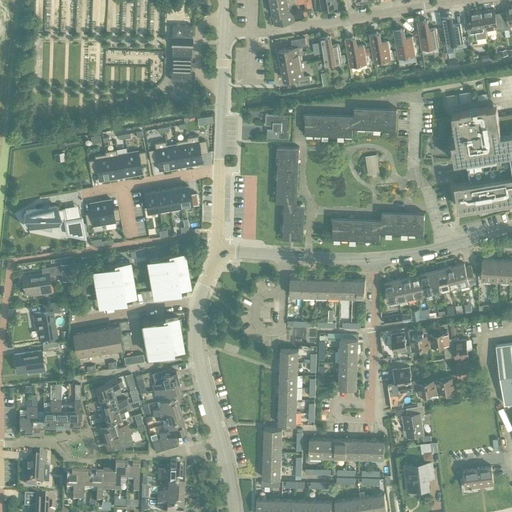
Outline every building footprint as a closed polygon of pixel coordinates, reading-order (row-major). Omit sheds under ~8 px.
[(295,0),(287,0),(271,3),(273,13),(290,11),(293,10),(292,4),(296,3),(295,0)] [(295,0),(296,3),(299,3),(304,2),(306,10),(313,8),(311,0),(295,0)] [(320,0),(322,8),(337,6),(336,0),(320,0)] [(501,12),(504,29),(511,28),(510,26),(511,25),(511,4),(506,6),(507,11),(501,12)] [(494,8),(483,10),(486,30),(497,28),(497,30),(504,29),(501,12),(495,13),(494,8)] [(290,11),(273,13),(274,24),(294,21),(293,12),(293,10),(290,11)] [(472,17),(466,18),(469,35),(471,35),(476,34),(476,39),(487,37),(486,30),(483,10),(471,12),(472,17)] [(441,17),(446,44),(463,41),(460,23),(454,24),(452,15),(441,17)] [(417,21),(422,48),(439,46),(436,27),(429,28),(428,19),(417,21)] [(192,36),(192,26),(192,25),(172,24),(172,35),(192,36)] [(394,30),(398,57),(416,54),(412,36),(406,37),(404,28),(394,30)] [(374,62),(375,61),(391,59),(388,40),(382,41),(380,32),(369,34),(374,62)] [(320,37),(325,65),(342,62),(339,43),(332,44),(331,35),(320,37)] [(345,38),(350,65),(367,63),(364,44),(357,45),(356,36),(345,38)] [(281,64),(301,61),(299,46),(306,45),(305,37),(291,39),(293,47),(279,49),(281,64)] [(171,45),(171,80),(185,80),(191,80),(191,65),(195,65),(195,61),(194,61),(191,61),(191,46),(171,45)] [(304,75),(301,61),(281,64),(284,79),(298,77),(299,84),(311,82),(309,74),(304,75)] [(462,181),(455,182),(459,207),(511,198),(511,112),(498,115),(497,104),(488,106),(487,105),(461,109),(462,110),(453,112),(457,140),(452,141),(455,161),(467,159),(471,180),(462,181)] [(388,129),(396,129),(397,107),(389,107),(389,110),(358,109),(357,117),(306,115),(305,132),(352,134),(353,126),(388,127),(388,129)] [(266,113),(265,124),(273,124),(273,129),(267,129),(267,137),(289,138),(289,114),(278,114),(266,113)] [(100,133),(91,135),(92,142),(101,141),(100,133)] [(198,135),(186,137),(186,139),(187,139),(191,164),(202,162),(201,153),(208,152),(206,140),(199,141),(198,135)] [(186,139),(176,141),(176,143),(177,143),(181,166),(191,164),(187,139),(186,139)] [(155,148),(148,150),(150,161),(157,160),(159,170),(170,168),(166,145),(166,140),(154,142),(155,148)] [(166,145),(170,168),(181,166),(177,143),(176,143),(166,145)] [(299,155),(299,146),(277,145),(277,154),(278,154),(276,201),(284,201),(283,237),(301,238),(302,206),(294,205),(296,155),(299,155)] [(126,147),(116,149),(117,153),(116,153),(120,176),(131,174),(127,152),(126,147)] [(116,149),(105,151),(105,153),(109,178),(120,176),(116,153),(117,153),(116,149)] [(138,150),(127,152),(131,174),(142,173),(140,163),(147,162),(145,150),(138,151),(138,150)] [(95,159),(88,160),(90,172),(97,171),(99,180),(109,178),(105,153),(94,155),(95,159)] [(62,162),(55,166),(66,188),(73,184),(62,162)] [(188,185),(177,187),(180,204),(180,207),(181,207),(198,204),(196,192),(189,193),(188,185)] [(177,187),(166,189),(169,206),(180,204),(177,187)] [(166,189),(155,191),(159,208),(169,206),(166,189)] [(155,191),(145,192),(148,210),(159,208),(155,191)] [(111,198),(100,200),(104,223),(115,221),(115,220),(121,219),(118,207),(113,208),(111,198)] [(90,212),(84,213),(87,224),(92,223),(93,225),(104,223),(100,200),(89,202),(90,212)] [(24,213),(21,215),(26,223),(27,228),(28,227),(29,228),(29,227),(32,227),(50,230),(52,223),(58,221),(58,220),(64,219),(65,219),(63,208),(56,210),(55,205),(24,211),(24,213)] [(333,229),(333,236),(380,238),(380,236),(380,230),(416,232),(416,233),(424,233),(424,218),(425,212),(416,212),(416,214),(409,214),(385,213),(385,219),(385,221),(333,219),(333,226),(333,229)] [(82,219),(65,221),(67,234),(85,237),(82,219)] [(179,288),(178,284),(189,282),(184,251),(171,253),(171,256),(148,260),(154,293),(179,288)] [(483,258),(482,279),(491,279),(492,258),(483,258)] [(492,258),(491,279),(500,280),(501,259),(492,258)] [(501,259),(500,280),(509,280),(510,259),(501,259)] [(124,298),(123,294),(135,292),(129,260),(116,262),(117,265),(94,269),(99,302),(124,298)] [(472,270),(467,271),(464,262),(455,265),(460,285),(475,281),(473,274),(472,270)] [(42,273),(22,276),(24,293),(35,292),(35,294),(51,292),(49,275),(60,273),(59,264),(41,267),(42,273)] [(451,287),(460,285),(455,265),(446,267),(451,287)] [(442,289),(451,287),(446,267),(437,269),(442,289)] [(433,292),(442,289),(437,269),(429,271),(433,292)] [(424,294),(433,292),(429,271),(420,273),(424,294)] [(416,296),(424,294),(420,273),(411,275),(416,296)] [(407,298),(416,296),(411,275),(402,278),(407,298)] [(303,295),(303,277),(290,276),(290,294),(303,295)] [(316,277),(303,277),(303,295),(315,295),(316,277)] [(328,277),(316,277),(315,295),(328,296),(328,277)] [(341,278),(340,278),(328,277),(328,296),(340,296),(341,278)] [(353,278),(341,278),(340,296),(352,296),(353,278)] [(352,296),(365,297),(366,279),(353,278),(352,296)] [(399,300),(407,298),(402,278),(394,280),(399,300)] [(390,302),(399,300),(394,280),(385,282),(390,302)] [(70,309),(69,303),(68,301),(60,302),(42,304),(43,310),(33,312),(34,321),(37,320),(40,338),(56,336),(53,311),(70,309)] [(411,312),(402,314),(403,321),(404,321),(410,320),(412,319),(411,312)] [(402,313),(393,314),(394,322),(403,321),(402,314),(402,313)] [(393,314),(385,316),(386,324),(394,322),(393,314)] [(172,349),(172,347),(183,345),(177,315),(165,317),(166,322),(156,323),(155,321),(143,323),(148,353),(172,349)] [(106,327),(110,348),(121,346),(117,325),(106,327)] [(440,325),(428,327),(428,329),(431,346),(442,345),(445,344),(445,345),(445,346),(452,345),(451,338),(449,338),(448,331),(441,332),(440,325)] [(411,344),(409,344),(410,352),(417,350),(417,349),(417,348),(420,348),(431,346),(428,329),(428,327),(428,326),(422,327),(423,330),(423,334),(410,336),(411,344)] [(95,329),(99,350),(110,348),(106,327),(95,329)] [(85,331),(88,352),(99,350),(95,329),(85,331)] [(380,330),(380,331),(381,337),(392,335),(391,329),(390,329),(380,330)] [(404,330),(392,332),(392,335),(393,341),(393,342),(394,348),(395,351),(401,351),(401,353),(410,352),(409,344),(407,344),(404,330)] [(74,333),(77,354),(88,352),(85,331),(74,333)] [(392,335),(381,337),(381,343),(393,342),(393,341),(392,335)] [(459,336),(451,338),(452,345),(454,345),(456,355),(456,359),(469,357),(466,338),(459,339),(459,336)] [(340,350),(358,350),(358,337),(340,337),(340,350)] [(57,340),(42,343),(43,350),(58,347),(57,340)] [(511,341),(496,344),(505,403),(511,402),(511,341)] [(280,361),(298,361),(299,349),(281,348),(280,361)] [(394,348),(382,350),(383,356),(390,355),(395,354),(395,351),(394,348)] [(35,371),(44,370),(41,350),(14,354),(17,371),(34,368),(35,371)] [(358,363),(358,350),(340,350),(340,362),(358,363)] [(143,353),(124,356),(125,363),(144,360),(143,353)] [(469,357),(456,359),(456,360),(458,373),(456,373),(458,381),(459,381),(459,378),(472,376),(469,357)] [(298,374),(298,361),(280,361),(280,373),(298,374)] [(357,375),(358,363),(340,362),(339,374),(357,375)] [(397,367),(393,368),(394,380),(395,383),(399,382),(400,389),(415,387),(414,379),(412,380),(410,367),(410,366),(401,367),(397,367)] [(168,368),(152,372),(152,375),(153,376),(155,383),(152,383),(153,389),(154,389),(179,381),(176,370),(171,371),(170,367),(168,368)] [(298,386),(298,374),(280,373),(280,386),(298,386)] [(449,377),(435,379),(437,391),(457,389),(456,381),(458,381),(456,373),(449,374),(449,377)] [(357,388),(357,375),(339,374),(339,387),(357,388)] [(123,385),(121,380),(121,379),(96,387),(100,399),(115,394),(113,388),(123,385)] [(416,379),(414,379),(415,387),(417,387),(418,394),(427,393),(427,397),(438,396),(437,391),(435,379),(416,381),(416,379)] [(154,389),(153,389),(155,394),(165,391),(167,397),(176,394),(176,395),(183,393),(179,381),(154,389)] [(394,383),(387,384),(388,390),(389,390),(400,389),(399,382),(395,383),(394,383)] [(297,398),(298,386),(280,386),(279,398),(297,398)] [(127,397),(117,400),(115,394),(100,399),(103,410),(132,401),(132,400),(128,401),(127,397)] [(159,406),(152,408),(154,414),(179,406),(176,395),(176,394),(167,397),(160,399),(157,400),(159,406)] [(44,425),(55,425),(56,399),(50,398),(50,401),(43,401),(43,409),(43,415),(43,425),(44,425)] [(297,411),(297,398),(279,398),(279,410),(297,411)] [(67,425),(68,402),(61,402),(61,399),(56,399),(55,425),(67,425)] [(80,425),(80,399),(74,399),(74,402),(68,402),(67,425),(80,425)] [(134,406),(132,401),(103,410),(107,421),(107,422),(115,419),(122,417),(129,415),(127,409),(130,408),(134,406)] [(402,401),(390,403),(391,409),(392,409),(395,409),(403,408),(402,401)] [(407,413),(402,414),(404,428),(406,428),(407,436),(424,433),(422,422),(429,421),(428,414),(428,412),(425,412),(424,405),(424,404),(423,404),(420,405),(418,405),(407,407),(407,413)] [(19,431),(31,431),(32,405),(26,405),(26,409),(19,409),(19,431)] [(32,405),(31,431),(44,432),(44,428),(44,425),(43,425),(43,415),(37,415),(37,405),(32,405)] [(179,406),(154,414),(156,419),(165,416),(167,423),(183,418),(179,406)] [(296,424),(297,411),(279,410),(279,423),(296,424)] [(104,435),(129,428),(127,422),(124,423),(122,417),(115,419),(107,422),(107,421),(100,423),(104,435)] [(169,428),(159,431),(161,437),(162,437),(168,435),(175,433),(186,430),(183,418),(167,423),(169,428)] [(282,440),(282,427),(265,427),(264,439),(282,440)] [(129,428),(104,435),(107,447),(123,442),(124,446),(133,443),(129,428)] [(175,433),(168,435),(172,446),(178,444),(176,435),(175,433)] [(168,435),(162,437),(166,448),(172,446),(168,435)] [(157,438),(156,438),(160,450),(166,448),(162,437),(161,437),(157,438)] [(322,456),(323,438),(310,437),(309,455),(322,456)] [(156,438),(152,439),(155,451),(160,450),(156,438)] [(335,438),(323,438),(322,456),(334,456),(335,438)] [(347,438),(335,438),(334,456),(347,456),(347,438)] [(360,439),(347,438),(347,456),(359,457),(360,439)] [(282,452),(282,440),(264,439),(264,452),(282,452)] [(372,439),(360,439),(359,457),(372,457),(372,439)] [(372,439),(372,457),(384,457),(385,439),(372,439)] [(281,465),(282,452),(264,452),(263,464),(281,465)] [(27,460),(26,484),(42,485),(43,467),(45,467),(46,454),(32,453),(32,460),(27,460)] [(404,464),(407,491),(429,488),(428,478),(434,477),(432,461),(404,464)] [(281,477),(281,465),(263,464),(263,477),(281,477)] [(114,473),(114,492),(120,492),(120,482),(126,482),(127,466),(115,465),(114,473)] [(158,477),(184,478),(185,465),(169,465),(168,471),(158,471),(158,477)] [(464,478),(460,478),(462,488),(466,488),(480,486),(483,485),(494,484),(492,472),(491,465),(463,469),(464,474),(464,478)] [(127,466),(126,482),(127,482),(126,486),(133,486),(132,492),(138,493),(139,468),(140,467),(139,467),(127,466)] [(102,473),(102,475),(103,475),(102,491),(103,491),(111,492),(114,492),(114,473),(102,473)] [(66,490),(66,494),(73,494),(72,500),(78,501),(79,474),(67,474),(66,490)] [(79,474),(78,501),(83,501),(84,491),(90,491),(91,475),(79,474)] [(91,475),(90,491),(96,491),(96,501),(97,501),(102,502),(103,491),(102,491),(103,475),(102,475),(91,475)] [(184,489),(184,478),(158,477),(158,482),(168,482),(168,489),(184,489)] [(183,502),(184,489),(168,489),(167,495),(157,495),(157,496),(151,496),(151,498),(147,498),(147,500),(183,502)] [(372,494),(374,511),(376,511),(388,510),(385,492),(372,494)] [(362,511),(374,511),(372,494),(360,496),(362,511)] [(35,496),(24,495),(24,508),(35,509),(34,511),(53,511),(55,499),(47,499),(48,496),(35,496)] [(349,511),(362,511),(360,496),(348,498),(349,511)] [(269,511),(270,498),(257,498),(256,511),(269,511)] [(281,511),(282,498),(270,498),(269,511),(281,511)] [(294,511),(295,499),(282,498),(281,511),(294,511)] [(336,511),(349,511),(348,498),(335,500),(336,511)] [(306,511),(307,499),(295,499),(294,511),(306,511)] [(319,511),(319,499),(307,499),(306,511),(319,511)] [(319,499),(319,511),(331,511),(332,500),(319,499)] [(182,511),(183,502),(147,500),(147,501),(151,501),(150,504),(157,504),(157,506),(167,506),(166,511),(182,511)]
